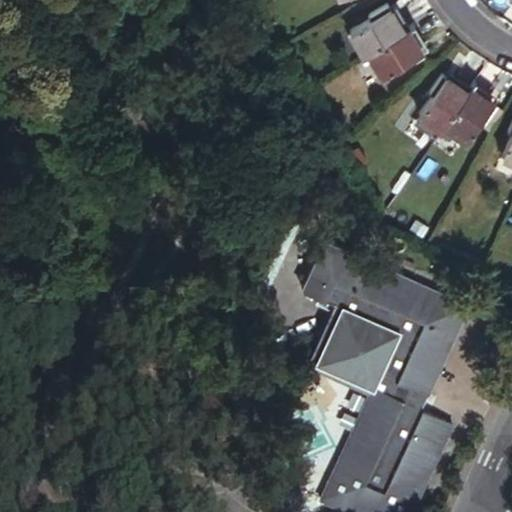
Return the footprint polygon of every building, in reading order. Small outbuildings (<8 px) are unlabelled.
[(349,30),(364,54),(368,51),(402,30),(386,3),(368,14),(370,18),(349,30)] [(424,53),(408,27),(402,30),(368,51),(382,75),(401,63),(403,66),(424,53)] [(419,113),(441,128),(444,124),(467,89),(441,71),(429,89),(433,92),(419,113)] [(497,103),(470,85),(467,89),(444,124),(466,139),(480,120),(483,123),(497,103)] [(500,154),(511,158),(511,117),(507,128),(511,130),(500,154)] [(340,307),(321,350),(426,398),(468,305),(324,240),(302,289),(340,307)] [(370,387),(368,391),(449,428),(452,423),(421,409),(426,398),(321,350),(315,362),(370,387)] [(411,511),(449,428),(368,391),(319,499),(347,511),(411,511)]
